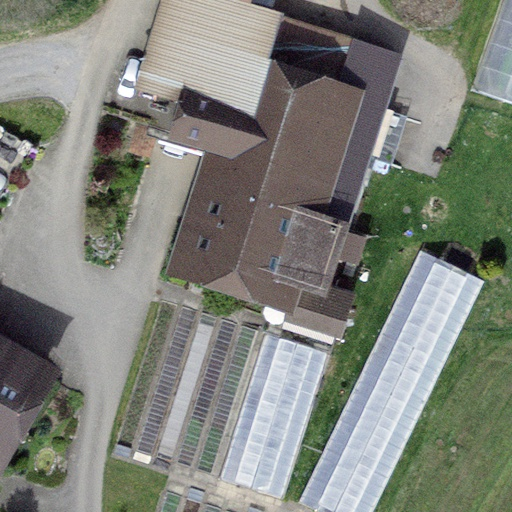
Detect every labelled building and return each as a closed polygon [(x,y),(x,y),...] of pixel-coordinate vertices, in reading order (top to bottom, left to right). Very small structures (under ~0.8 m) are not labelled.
[(342,150),(364,157),(396,57),(207,0),(169,0),(143,87),(188,101),(177,136),(228,152),(191,267),(276,294),(264,334),(328,354),(348,298),(320,289),(339,229),(320,223),(342,150)] [(511,0),(509,0),(481,87),(511,97),(511,0)] [(419,251),(297,502),(317,511),(371,511),(483,282),(419,251)] [(219,479),(282,499),(328,354),(264,334),(219,479)] [(0,448),(37,384),(0,362),(0,448)]
